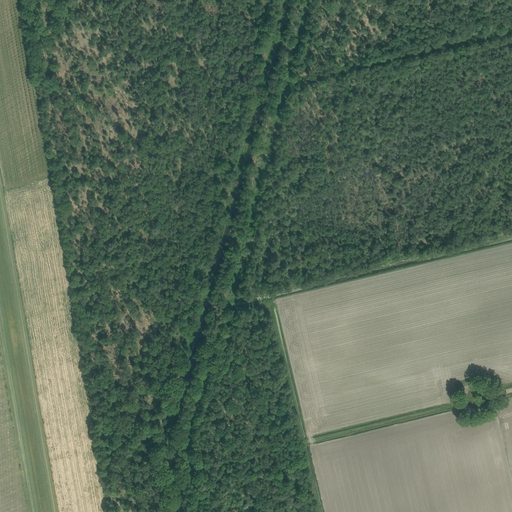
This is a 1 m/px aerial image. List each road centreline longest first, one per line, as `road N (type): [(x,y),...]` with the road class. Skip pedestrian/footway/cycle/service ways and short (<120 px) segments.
road 1 (track): [(175,511),(160,436),(286,0)]
road 2 (track): [(319,511),(303,444),(464,401)]
